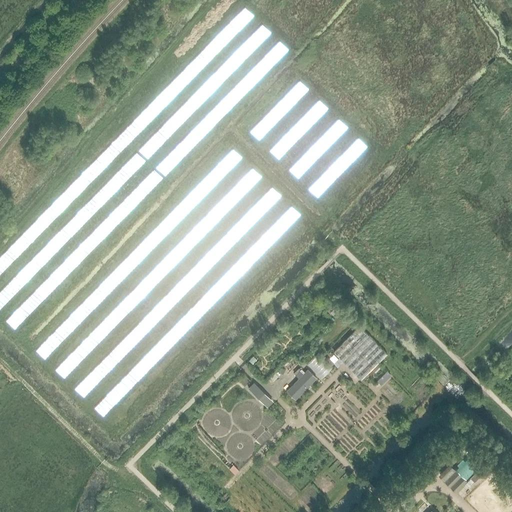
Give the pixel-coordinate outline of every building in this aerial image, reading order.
[(15,251),(10,259),(18,264),(24,257),(15,251)] [(360,379),(387,352),(358,324),(331,351),(360,379)] [(316,376),(332,368),(323,352),(308,359),(316,376)] [(308,370),(287,392),(295,399),(316,378),(308,370)] [(386,370),(377,380),(382,384),(391,374),(386,370)] [(275,401),(271,397),(265,403),(269,407),(275,401)] [(459,443),(453,449),(457,453),(463,447),(459,443)] [(187,463),(219,492),(238,470),(232,464),(229,468),(207,447),(197,458),(195,455),(187,463)] [(456,470),(445,481),(456,493),(467,481),(456,470)]
